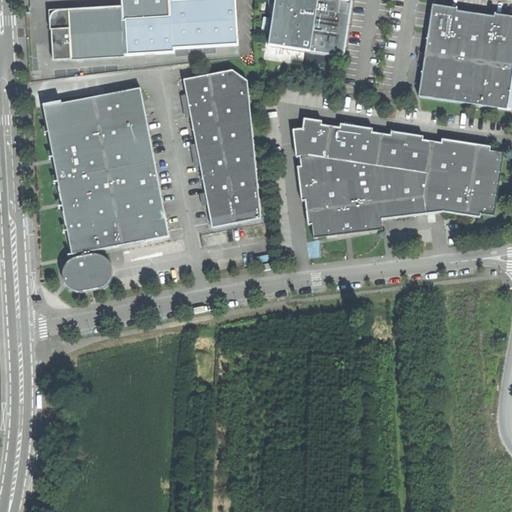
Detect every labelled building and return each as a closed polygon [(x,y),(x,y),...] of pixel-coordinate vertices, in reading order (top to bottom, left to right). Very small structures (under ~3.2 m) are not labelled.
[(127,20),(129,55),(176,53),(175,49),(239,45),(236,0),(219,0),(171,3),(172,17),(127,20)] [(275,0),(268,46),(344,58),(349,27),(353,0),(275,0)] [(418,98),(510,111),(511,96),(511,91),(510,91),(511,80),(511,17),(494,14),(494,17),(457,12),(457,8),(433,5),(418,98)] [(127,59),(124,7),(68,10),(68,11),(59,12),(59,13),(54,14),(51,17),(52,37),(54,61),(72,60),(72,61),(127,59)] [(235,72),(186,81),(215,229),(263,219),(250,82),(235,72)] [(142,89),(46,109),(62,188),(75,256),(79,255),(93,252),(171,237),(142,89)] [(503,157),(504,152),(490,149),(490,146),(442,139),(441,143),(423,140),(423,137),(391,132),(391,136),(373,133),(373,129),(340,124),(340,128),(322,126),(322,122),(304,119),(303,129),(292,130),(296,158),(300,157),(301,167),(297,168),(301,201),(305,201),(308,226),(311,226),(313,239),(318,239),(318,236),(377,229),(377,231),(383,230),(381,220),(407,217),(441,213),(480,218),(481,215),(494,217),(495,212),(492,211),(497,182),(501,157),(503,157)] [(101,256),(94,256),(80,258),(76,259),(70,263),(67,269),(65,276),(67,283),(70,288),(76,292),(82,293),(107,288),(111,285),(113,279),(114,272),(113,267),(109,261),(101,256)]
